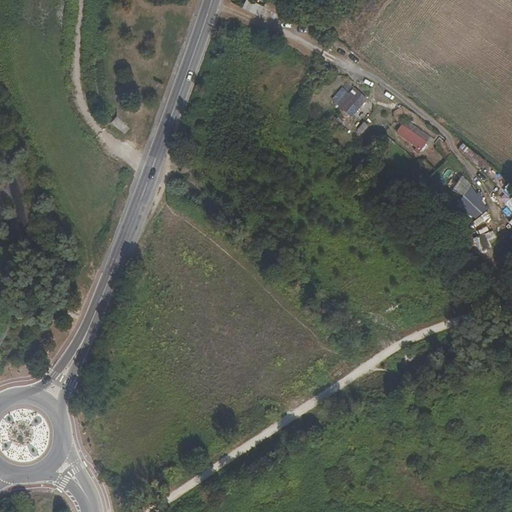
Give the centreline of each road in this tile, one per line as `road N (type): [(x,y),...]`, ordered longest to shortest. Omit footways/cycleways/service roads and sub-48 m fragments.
road 1 (track): [(145,511),(303,419),(389,347),(511,306)]
road 2 (tertiary): [(87,332),(210,0)]
road 3 (unknown): [(359,75),(286,27),(210,1)]
